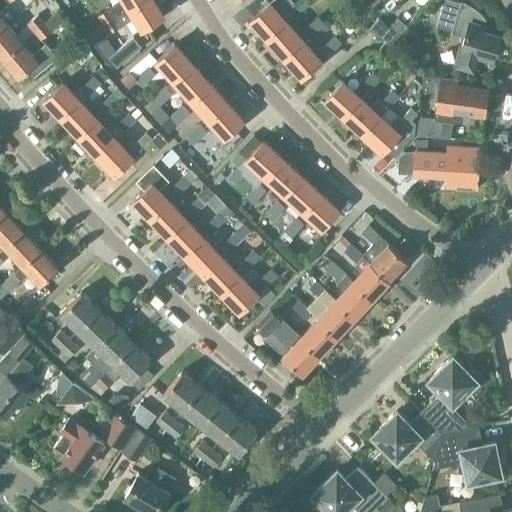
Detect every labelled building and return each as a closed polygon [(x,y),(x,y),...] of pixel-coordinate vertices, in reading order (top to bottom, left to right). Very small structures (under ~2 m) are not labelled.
[(0,0),(0,29),(6,24),(0,16),(0,9),(9,2),(6,0),(0,0)] [(45,0),(37,7),(44,17),(57,7),(51,0),(45,0)] [(122,0),(109,9),(114,18),(141,0),(122,0)] [(153,0),(141,0),(114,18),(120,27),(135,18),(143,30),(164,17),(153,0)] [(303,0),(298,0),(289,8),(295,15),(307,4),(303,0)] [(494,59),(501,36),(483,31),(484,26),(482,25),(486,20),(486,21),(488,20),(484,16),(480,12),(476,9),(471,6),(466,3),(461,1),(461,3),(451,0),(444,0),(437,27),(452,31),(451,33),(453,34),(453,32),(466,36),(462,49),(462,50),(458,65),(454,64),(453,65),(477,72),(477,71),(473,70),(478,54),(494,59)] [(281,15),(270,2),(251,19),(268,39),(287,22),(295,15),(289,8),(281,15)] [(109,9),(97,16),(102,25),(114,18),(109,9)] [(45,23),(34,33),(41,41),(65,21),(58,12),(46,22),(45,23)] [(45,23),(39,16),(27,25),(34,33),(45,23)] [(305,28),(311,34),(323,23),(317,17),(305,28)] [(103,25),(88,34),(94,44),(120,27),(114,18),(102,25),(103,25)] [(391,45),(408,27),(399,18),(382,37),(387,42),(391,45)] [(268,39),(285,58),(304,41),(287,22),(268,39)] [(6,24),(0,29),(0,56),(2,59),(22,42),(34,33),(27,25),(15,35),(6,24)] [(109,58),(117,69),(143,47),(134,37),(109,58)] [(323,48),(329,54),(342,43),(336,37),(323,48)] [(285,58),(302,77),(321,61),(304,41),(285,58)] [(29,51),(22,42),(2,59),(18,78),(27,71),(33,79),(58,59),(46,44),(33,55),(29,51)] [(156,61),(159,64),(174,80),(192,63),(175,44),(158,60),(156,61)] [(150,52),(121,79),(129,88),(138,80),(142,85),(156,73),(152,69),(159,64),(156,61),(158,60),(150,52)] [(174,80),(166,87),(172,94),(180,87),(190,99),(209,82),(192,63),(174,80)] [(379,78),(373,72),(361,84),(368,90),(379,78)] [(94,75),(82,87),(89,94),(89,95),(102,83),(94,75)] [(423,76),(422,93),(438,94),(436,119),(453,121),(454,110),(484,115),(488,91),(456,86),(455,96),(451,96),(452,78),(423,76)] [(342,81),(326,99),(344,117),(361,99),(342,81)] [(63,82),(44,99),(62,118),(81,101),(89,94),(82,87),(81,86),(74,93),(63,82)] [(190,99),(207,118),(226,101),(209,82),(190,99)] [(118,87),(99,106),(106,113),(106,114),(126,95),(118,87)] [(172,94),(166,87),(154,98),(160,105),(172,94)] [(392,89),(382,101),(400,96),(392,89)] [(380,116),(381,116),(382,101),(379,98),(370,107),(361,99),(344,117),(363,134),(380,116)] [(81,101),(62,118),(79,136),(80,137),(98,119),(99,120),(106,113),(99,106),(92,112),(81,101)] [(225,137),(244,121),(226,101),(207,118),(225,137)] [(192,113),(185,105),(161,125),(168,133),(192,113)] [(411,107),(401,118),(402,119),(417,113),(411,108),(411,107)] [(137,120),(129,111),(116,123),(124,132),(137,120)] [(381,116),(380,116),(363,134),(382,152),(385,148),(393,155),(407,139),(406,139),(412,132),(406,126),(402,119),(401,118),(397,115),(389,124),(381,116)] [(79,136),(75,140),(87,152),(91,148),(97,155),(116,138),(117,139),(124,132),(116,123),(113,120),(106,127),(99,120),(98,119),(80,137),(79,136)] [(418,135),(427,136),(428,123),(419,122),(418,135)] [(208,131),(201,124),(187,137),(194,144),(208,131)] [(116,138),(97,155),(115,174),(130,160),(139,169),(168,142),(159,132),(153,138),(147,132),(134,143),(131,140),(124,146),(117,139),(116,138)] [(415,151),(405,150),(399,156),(398,171),(454,174),(453,187),(478,188),(480,148),(447,145),(446,153),(428,152),(429,140),(416,139),(415,151)] [(266,176),(282,158),(263,141),(246,159),(253,165),(266,176)] [(163,157),(170,165),(178,157),(171,149),(163,157)] [(238,152),(231,160),(239,167),(240,166),(246,172),(253,165),(246,159),(238,152)] [(282,158),(266,176),(284,193),(301,175),(282,158)] [(134,200),(152,219),(170,202),(159,191),(170,181),(154,164),(136,181),(144,190),(134,200)] [(239,167),(228,179),(235,185),(246,172),(240,166),(239,167)] [(196,176),(190,169),(169,188),(176,196),(196,176)] [(301,175),(284,193),(303,211),(320,192),(301,175)] [(267,189),(258,182),(246,196),(254,204),(267,189)] [(186,206),(194,214),(214,194),(206,185),(199,192),(200,193),(186,206)] [(339,210),(320,192),(303,211),(322,228),(339,210)] [(286,207),(277,199),(265,213),(273,220),(286,207)] [(152,219),(169,238),(188,220),(170,202),(152,219)] [(218,211),(205,224),(213,232),(233,212),(225,204),(218,211)] [(6,212),(0,217),(0,242),(4,247),(5,248),(23,230),(6,212)] [(304,223),(296,216),(284,230),(285,231),(277,241),(282,246),(286,242),(288,243),(293,238),(292,237),(304,223)] [(188,220),(169,238),(187,256),(205,239),(213,232),(205,224),(198,231),(188,220)] [(224,243),(230,250),(250,231),(243,225),(224,243)] [(362,232),(374,242),(374,243),(381,236),(369,225),(362,232)] [(4,247),(0,251),(0,257),(4,262),(12,255),(22,266),(41,249),(23,230),(5,248),(4,247)] [(374,242),(362,254),(363,255),(362,256),(371,264),(371,263),(390,280),(407,261),(381,236),(374,243),(374,242)] [(205,239),(187,256),(205,274),(222,257),(230,250),(224,243),(221,240),(213,247),(205,239)] [(344,251),(356,262),(362,256),(363,255),(362,254),(351,244),(344,251)] [(22,266),(14,272),(21,280),(28,273),(40,285),(58,268),(41,249),(22,266)] [(255,249),(242,262),(248,268),(261,256),(255,249)] [(362,272),(354,281),(372,298),(390,280),(371,263),(371,264),(362,256),(356,262),(357,263),(354,265),(362,272)] [(222,257),(205,274),(222,293),(240,276),(248,268),(242,262),(239,258),(231,266),(222,257)] [(339,281),(346,274),(333,262),(327,270),(339,281)] [(271,269),(258,281),(265,288),(277,276),(271,269)] [(14,272),(0,285),(0,297),(0,298),(21,280),(14,272)] [(339,281),(336,284),(344,292),(336,300),(355,317),(372,298),(354,281),(346,274),(339,281)] [(222,293),(240,311),(258,294),(240,276),(222,293)] [(309,289),(322,301),(329,294),(316,281),(309,289)] [(33,289),(13,308),(24,320),(44,302),(33,289)] [(99,309),(82,292),(61,314),(78,331),(99,309)] [(299,299),(292,307),(305,320),(312,312),(299,299)] [(329,308),(319,319),(338,336),(355,317),(336,300),(329,308)] [(282,319),(271,309),(270,308),(255,324),(256,325),(267,335),(270,332),(290,350),(284,356),(303,373),(320,355),(302,338),(282,319)] [(117,326),(99,309),(78,331),(95,347),(117,326)] [(338,336),(319,319),(302,338),(320,355),(338,336)] [(0,350),(3,353),(22,333),(11,322),(0,334),(0,350)] [(117,326),(95,347),(87,356),(93,363),(80,376),(90,387),(95,382),(105,372),(134,343),(117,326)] [(71,338),(63,331),(62,330),(52,340),(61,349),(71,338)] [(20,359),(7,375),(0,383),(0,409),(7,415),(15,405),(19,409),(31,395),(17,383),(32,365),(22,357),(34,343),(24,335),(10,351),(20,359)] [(71,338),(61,349),(62,350),(57,355),(66,362),(80,347),(71,338)] [(134,343),(105,372),(113,380),(121,372),(139,390),(153,376),(144,367),(151,360),(134,343)] [(277,358),(273,362),(288,375),(295,367),(284,356),(281,359),(277,358)] [(442,434),(461,430),(444,412),(452,403),(453,404),(469,389),(473,390),(480,387),(483,380),(480,374),(473,371),(469,372),(453,356),(429,380),(442,393),(433,401),(432,400),(422,411),(443,433),(442,434)] [(183,410),(201,386),(182,371),(164,394),(183,410)] [(105,372),(95,382),(95,383),(92,387),(101,394),(114,381),(113,380),(105,372)] [(69,396),(70,380),(58,380),(57,395),(69,396)] [(201,386),(183,410),(201,425),(220,401),(201,386)] [(112,400),(119,413),(131,407),(124,394),(112,400)] [(220,401),(201,425),(220,440),(239,416),(220,401)] [(147,428),(157,415),(140,403),(131,416),(147,428)] [(113,416),(103,410),(97,420),(107,426),(113,416)] [(166,411),(156,423),(165,431),(175,419),(166,411)] [(422,411),(409,423),(397,411),(373,435),(389,451),(387,453),(397,463),(418,443),(425,451),(442,434),(443,433),(422,411)] [(239,416),(220,440),(239,455),(258,432),(239,416)] [(186,427),(175,419),(165,431),(175,439),(186,427)] [(59,432),(63,435),(53,448),(63,455),(62,457),(66,460),(65,462),(73,467),(74,466),(83,472),(105,443),(83,427),(82,429),(69,420),(59,432)] [(443,435),(433,469),(464,462),(466,470),(463,471),(466,485),(480,482),(480,479),(502,475),(494,441),(483,444),(479,426),(461,430),(442,434),(443,435)] [(137,461),(151,440),(137,430),(123,452),(137,461)] [(204,460),(213,449),(203,441),(194,452),(202,458),(204,460)] [(213,449),(204,460),(214,468),(223,457),(213,449)] [(359,466),(346,478),(337,470),(313,494),(328,510),(326,511),(346,511),(347,511),(345,510),(351,504),(359,511),(371,511),(388,496),(359,466)] [(176,479),(169,475),(157,468),(150,480),(138,473),(125,497),(151,511),(159,511),(171,492),(169,490),(176,479)] [(459,502),(461,511),(511,511),(511,509),(504,511),(500,493),(459,502)] [(421,510),(441,506),(438,494),(425,496),(421,510)] [(295,498),(288,504),(294,511),(306,511),(295,498)] [(389,498),(380,507),(384,511),(396,511),(399,509),(389,498)]
